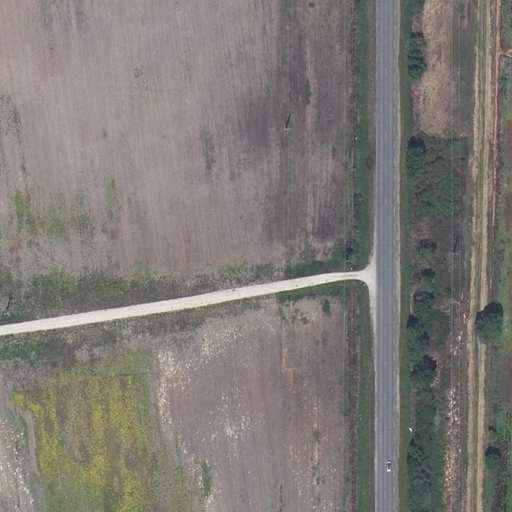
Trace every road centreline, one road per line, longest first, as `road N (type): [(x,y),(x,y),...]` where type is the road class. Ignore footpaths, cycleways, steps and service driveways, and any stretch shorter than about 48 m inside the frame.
road 1 (secondary): [(393,0),(392,511)]
road 2 (track): [(0,330),(393,268)]
